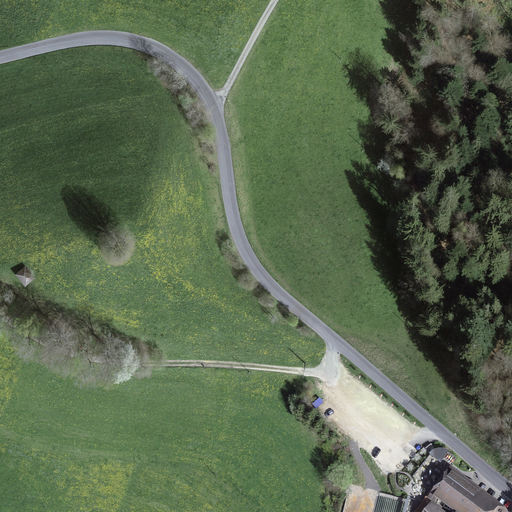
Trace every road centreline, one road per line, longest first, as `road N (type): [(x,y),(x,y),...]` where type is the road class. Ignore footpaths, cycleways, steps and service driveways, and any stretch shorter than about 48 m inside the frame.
road 1 (tertiary): [(0,56),(107,37),(155,48),(181,66),(215,108),(233,218),(261,275),(511,491)]
road 2 (track): [(323,375),(91,360),(32,340),(0,319)]
